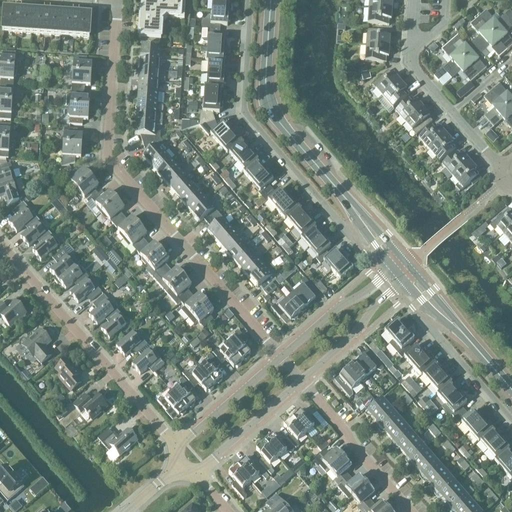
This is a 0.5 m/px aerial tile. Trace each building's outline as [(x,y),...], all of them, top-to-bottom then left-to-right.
[(140,43),(159,44),(159,40),(161,40),(162,23),(167,19),(184,20),(185,0),(148,0),(146,2),(141,10),(140,15),(139,39),(140,39),(140,43)] [(217,0),(212,0),(211,13),(231,14),(231,5),(229,5),(229,1),(217,0)] [(369,0),(369,9),(392,11),(392,1),(390,0),(369,0)] [(392,11),(369,9),(367,25),(389,26),(389,20),(391,20),(392,11)] [(2,32),(89,38),(91,17),(4,11),(2,32)] [(486,12),(478,19),(492,35),(511,18),(511,16),(509,12),(496,23),(486,12)] [(202,22),(201,31),(219,32),(219,26),(227,27),(228,22),(230,23),(231,14),(211,13),(211,20),(206,19),(202,22)] [(511,18),(492,35),(507,52),(511,47),(511,42),(505,34),(511,27),(511,18)] [(480,37),(473,43),(478,48),(492,35),(478,19),(470,25),(480,37)] [(207,43),(207,50),(226,51),(227,42),(224,42),(225,38),(218,37),(219,32),(201,31),(200,39),(203,43),(207,43)] [(367,31),(366,47),(389,48),(390,38),(388,38),(388,32),(367,31)] [(492,35),(478,48),(482,53),(485,51),(489,47),(499,59),(507,52),(492,35)] [(457,37),(449,44),(464,60),(478,48),(473,43),(467,48),(457,37)] [(433,44),(427,49),(431,54),(438,49),(433,44)] [(442,70),(447,75),(464,60),(449,44),(441,50),(451,62),(442,70)] [(389,48),(366,47),(365,62),(386,64),(386,58),(388,58),(389,48)] [(478,48),(464,60),(478,77),(486,70),(476,59),(480,55),(482,53),(478,48)] [(141,49),(140,60),(160,61),(161,50),(141,49)] [(201,49),(201,54),(207,54),(206,63),(208,63),(208,62),(223,63),(223,59),(225,60),(226,51),(207,50),(201,49)] [(0,58),(0,69),(17,71),(17,64),(15,62),(16,53),(2,52),(2,58),(0,58)] [(71,68),(70,74),(91,76),(92,65),(86,64),(87,58),(74,57),(73,66),(71,68)] [(140,60),(140,71),(159,72),(160,61),(140,60)] [(464,60),(447,75),(451,80),(460,72),(470,84),(478,77),(464,60)] [(208,62),(208,63),(207,75),(226,76),(227,68),(224,67),(225,63),(223,63),(208,62)] [(357,69),(359,76),(367,73),(365,67),(357,69)] [(0,80),(1,80),(0,86),(13,87),(14,79),(16,77),(17,71),(0,69),(0,80)] [(442,70),(434,77),(438,82),(447,75),(442,70)] [(140,71),(139,82),(159,83),(159,72),(140,71)] [(372,86),(382,98),(400,82),(393,75),(392,76),(388,72),(372,86)] [(72,83),(71,91),(84,92),(85,86),(90,87),(91,76),(70,74),(70,80),(72,83)] [(369,74),(361,76),(363,83),(371,80),(369,74)] [(207,75),(206,87),(221,88),(221,89),(223,89),(223,85),(226,85),(226,76),(207,75)] [(139,82),(138,92),(158,94),(159,83),(139,82)] [(400,82),(382,98),(393,110),(409,96),(405,91),(406,90),(400,82)] [(499,85),(491,92),(506,109),(511,102),(511,93),(509,96),(499,85)] [(0,103),(14,104),(15,98),(13,96),(13,87),(0,86),(0,87),(0,103)] [(204,87),(203,100),(223,101),(223,93),(221,92),(221,89),(221,88),(206,87),(204,87)] [(461,99),(472,90),(469,87),(459,96),(461,99)] [(65,97),(64,108),(68,108),(89,110),(90,99),(84,98),(84,92),(71,91),(71,97),(65,97)] [(138,92),(137,103),(157,105),(158,94),(138,92)] [(484,118),(489,123),(506,109),(491,92),(483,99),(493,110),(484,118)] [(395,112),(405,124),(423,109),(416,102),(415,103),(411,98),(395,112)] [(180,132),(199,126),(215,121),(213,116),(213,114),(219,114),(219,110),(222,110),(223,101),(203,100),(203,112),(200,112),(199,122),(181,120),(180,132)] [(14,104),(0,103),(0,120),(11,121),(11,113),(14,111),(14,104)] [(137,103),(137,114),(157,115),(157,105),(137,103)] [(89,110),(68,108),(67,114),(69,117),(69,125),(82,126),(82,120),(88,121),(89,110)] [(423,109),(405,124),(416,136),(432,122),(428,118),(430,117),(423,109)] [(511,115),(506,109),(489,123),(493,128),(502,121),(511,131),(511,115)] [(137,114),(136,125),(156,126),(161,126),(162,116),(157,115),(137,114)] [(210,135),(218,145),(233,132),(227,126),(225,127),(223,124),(218,128),(216,127),(215,121),(199,126),(208,137),(210,135)] [(0,141),(12,143),(12,136),(10,134),(11,125),(0,124),(0,141)] [(140,136),(143,145),(160,140),(160,132),(155,132),(156,126),(136,125),(135,136),(140,136)] [(418,139),(429,151),(446,136),(440,128),(438,130),(434,125),(418,139)] [(61,140),(61,146),(82,147),(82,136),(77,136),(77,130),(64,129),(63,138),(61,140)] [(227,155),(229,154),(228,153),(239,143),(237,140),(239,139),(233,132),(218,145),(227,155)] [(446,136),(429,151),(439,163),(455,149),(451,145),(453,144),(446,136)] [(142,158),(150,166),(165,153),(160,147),(164,144),(160,140),(143,145),(146,154),(142,158)] [(12,143),(0,141),(0,158),(8,159),(9,151),(11,149),(12,143)] [(229,154),(236,163),(251,150),(245,143),(244,145),(241,142),(239,143),(228,153),(229,154)] [(82,147),(61,146),(60,152),(62,155),(61,168),(75,164),(75,158),(81,158),(82,147)] [(236,163),(244,172),(245,172),(256,162),(256,163),(258,162),(255,158),(257,157),(251,150),(236,163)] [(441,166),(452,178),(469,163),(463,155),(462,156),(458,152),(441,166)] [(150,166),(157,174),(172,161),(165,153),(150,166)] [(157,174),(164,182),(179,169),(172,161),(157,174)] [(243,173),(251,183),(266,170),(260,164),(259,165),(256,163),(256,162),(245,172),(244,172),(243,173)] [(469,163),(452,178),(458,185),(455,188),(459,193),(470,183),(478,176),(475,172),(476,170),(469,163)] [(0,186),(16,181),(10,164),(0,167),(0,186)] [(66,178),(64,180),(66,182),(69,182),(71,185),(71,188),(75,192),(91,179),(84,170),(79,174),(76,169),(66,178)] [(164,182),(171,190),(186,177),(179,169),(164,182)] [(258,194),(262,199),(272,190),(268,186),(273,182),(270,178),(272,177),(266,170),(251,183),(260,192),(258,194)] [(186,177),(171,190),(177,197),(178,198),(193,185),(189,181),(193,178),(190,174),(186,177)] [(478,176),(470,183),(473,187),(481,180),(478,176)] [(88,204),(92,201),(98,195),(94,191),(98,187),(91,179),(75,192),(79,197),(83,198),(88,204)] [(16,181),(0,186),(0,200),(7,198),(10,207),(22,199),(16,181)] [(178,198),(185,207),(200,194),(193,185),(178,198)] [(28,190),(23,195),(26,198),(31,194),(28,190)] [(268,202),(276,211),(291,198),(285,192),(283,193),(280,190),(275,194),(272,190),(262,199),(266,203),(268,202)] [(97,211),(101,215),(117,201),(109,193),(105,197),(101,192),(98,195),(92,201),(97,207),(97,211)] [(185,207),(192,215),(207,202),(200,194),(185,207)] [(31,195),(26,199),(29,203),(34,198),(31,195)] [(285,221),(286,220),(286,219),(297,209),(294,206),(296,205),(291,198),(276,211),(285,221)] [(108,220),(114,226),(124,218),(120,213),(124,210),(117,201),(101,215),(105,220),(108,220)] [(203,220),(207,224),(218,215),(207,202),(192,215),(200,223),(203,220)] [(244,205),(248,210),(252,206),(248,202),(244,205)] [(17,217),(8,224),(12,229),(12,233),(16,233),(16,234),(25,227),(25,226),(33,220),(29,215),(29,210),(23,203),(13,212),(17,217)] [(77,214),(72,208),(67,212),(73,218),(73,217),(77,214)] [(239,211),(243,216),(247,213),(242,208),(239,211)] [(286,219),(286,220),(294,229),(309,216),(303,210),(301,211),(298,208),(297,209),(286,219)] [(497,229),(503,236),(511,227),(511,214),(508,210),(489,227),(494,232),(497,229)] [(207,232),(215,240),(230,227),(218,215),(207,224),(211,229),(207,232)] [(294,229),(302,238),(314,228),(314,229),(315,228),(312,224),(314,223),(309,216),(294,229)] [(29,231),(20,238),(24,243),(24,247),(28,247),(29,248),(37,241),(37,240),(45,234),(41,229),(42,225),(35,217),(33,220),(25,226),(25,227),(29,231)] [(119,236),(123,241),(139,227),(132,219),(128,222),(124,218),(114,226),(119,233),(119,236)] [(131,246),(136,252),(146,243),(142,239),(146,235),(139,227),(123,241),(127,246),(131,246)] [(215,240),(222,249),(237,235),(230,227),(215,240)] [(511,227),(503,236),(511,246),(511,227)] [(300,239),(309,249),(324,236),(318,230),(316,231),(314,229),(314,228),(302,238),(300,239)] [(41,245),(32,252),(37,257),(36,261),(40,261),(41,262),(57,248),(53,243),(54,238),(48,231),(45,234),(37,240),(37,241),(41,245)] [(222,249),(229,257),(244,244),(237,235),(222,249)] [(309,249),(317,258),(318,259),(326,252),(330,248),(328,244),(329,243),(324,236),(309,249)] [(141,262),(145,266),(161,253),(154,244),(150,248),(146,243),(136,252),(142,259),(141,262)] [(229,257),(236,265),(251,252),(244,244),(229,257)] [(98,247),(94,251),(99,256),(102,253),(98,247)] [(58,265),(49,272),(54,277),(53,280),(56,283),(74,267),(70,263),(71,258),(63,249),(53,258),(58,265)] [(323,262),(331,272),(346,259),(340,252),(338,254),(336,251),(329,256),(326,252),(318,259),(317,258),(316,260),(320,265),(323,262)] [(236,265),(243,273),(258,260),(251,252),(236,265)] [(143,268),(154,281),(168,269),(164,265),(169,261),(161,253),(145,266),(143,268)] [(117,256),(111,261),(117,267),(122,262),(117,256)] [(346,259),(331,272),(340,281),(353,270),(350,267),(352,266),(346,259)] [(243,273),(250,281),(265,268),(258,260),(243,273)] [(74,267),(56,283),(58,286),(62,286),(66,291),(74,283),(78,288),(86,281),(89,279),(83,272),(78,272),(74,267)] [(265,291),(272,284),(276,281),(265,268),(250,281),(257,290),(261,286),(265,291)] [(154,281),(165,294),(184,278),(176,270),(172,274),(168,269),(154,281)] [(123,276),(119,280),(123,285),(128,281),(123,276)] [(177,307),(181,303),(191,295),(187,290),(191,287),(184,278),(165,294),(177,307)] [(302,287),(294,294),(307,308),(308,307),(311,307),(311,304),(315,300),(309,294),(314,290),(304,279),(301,282),(302,287)] [(78,288),(70,295),(70,296),(70,300),(74,300),(78,305),(87,297),(91,302),(101,293),(95,286),(90,286),(86,281),(78,288)] [(319,283),(315,286),(322,295),(327,291),(319,283)] [(263,292),(267,297),(268,296),(276,289),(272,284),(265,291),(263,292)] [(140,285),(136,289),(139,293),(144,289),(140,285)] [(287,300),(286,301),(299,315),(300,314),(303,314),(303,311),(307,308),(294,294),(293,295),(291,294),(288,297),(287,300)] [(191,295),(181,303),(185,308),(181,311),(188,319),(190,318),(206,304),(199,296),(194,299),(191,295)] [(97,310),(89,317),(93,322),(93,326),(96,326),(97,327),(106,319),(113,312),(109,308),(110,303),(104,296),(93,305),(97,310)] [(153,298),(148,302),(151,306),(155,302),(156,301),(153,298)] [(299,315),(286,301),(278,307),(274,306),(271,309),(280,319),(284,315),(290,322),(294,319),(297,319),(298,316),(299,315)] [(0,317),(10,329),(26,315),(15,302),(5,310),(0,304),(0,317)] [(148,304),(141,307),(144,313),(150,310),(148,304)] [(190,318),(188,319),(194,326),(197,323),(203,329),(213,320),(209,316),(213,312),(206,304),(190,318)] [(153,309),(146,315),(149,317),(155,318),(158,315),(153,309)] [(106,319),(109,324),(101,331),(105,336),(105,340),(109,340),(109,341),(126,327),(123,324),(124,319),(116,310),(106,319)] [(167,316),(165,318),(169,323),(172,321),(174,319),(170,313),(167,316)] [(216,320),(210,325),(213,329),(219,324),(216,320)] [(384,332),(393,342),(407,329),(401,323),(400,324),(397,321),(384,332)] [(402,359),(404,358),(403,357),(411,351),(408,346),(414,341),(411,337),(413,336),(407,329),(393,342),(389,345),(402,359)] [(32,358),(34,357),(41,365),(51,357),(44,348),(50,343),(41,331),(22,347),(32,358)] [(204,331),(198,337),(202,341),(208,336),(204,331)] [(236,339),(228,346),(242,362),(243,361),(246,361),(249,358),(249,356),(250,355),(243,346),(247,342),(238,331),(235,334),(236,339)] [(135,337),(132,334),(116,348),(117,349),(116,353),(120,353),(124,358),(133,351),(137,355),(147,346),(140,337),(135,337)] [(185,337),(181,341),(186,346),(189,342),(185,337)] [(196,339),(189,345),(193,349),(200,343),(196,339)] [(376,357),(379,354),(380,353),(372,344),(368,348),(376,357)] [(242,362),(228,346),(220,353),(215,351),(212,354),(221,364),(226,360),(234,369),(235,368),(237,369),(241,366),(240,363),(242,362)] [(403,357),(404,358),(412,367),(427,355),(421,348),(419,350),(416,346),(411,351),(403,357)] [(164,365),(156,355),(150,355),(148,352),(132,366),(132,367),(132,371),(136,371),(140,376),(149,368),(154,374),(164,365)] [(166,357),(169,360),(174,356),(171,352),(166,357)] [(363,357),(355,364),(368,378),(375,371),(380,372),(383,370),(367,352),(362,356),(363,357)] [(208,363),(200,370),(214,386),(216,385),(218,385),(222,382),(221,380),(223,379),(215,370),(220,366),(210,355),(207,358),(208,363)] [(421,377),(422,376),(422,375),(433,366),(433,365),(430,363),(432,361),(427,355),(412,367),(421,377)] [(387,360),(382,364),(388,371),(392,368),(393,367),(387,360)] [(79,375),(66,361),(56,370),(61,376),(58,378),(71,393),(81,384),(76,378),(79,375)] [(355,364),(347,371),(360,385),(361,384),(363,384),(366,381),(366,379),(368,378),(355,364)] [(422,376),(430,385),(445,372),(439,366),(437,367),(434,364),(433,365),(433,366),(422,375),(422,376)] [(392,368),(388,371),(392,376),(396,373),(392,368)] [(214,386),(200,370),(193,377),(188,375),(185,372),(182,375),(194,388),(198,384),(206,393),(208,392),(210,393),(213,390),(213,387),(214,386)] [(360,385),(347,371),(339,378),(345,385),(340,389),(350,399),(353,397),(352,392),(360,385)] [(430,385),(438,394),(450,385),(451,384),(448,380),(450,379),(445,372),(430,385)] [(181,387),(173,394),(187,410),(188,409),(191,409),(194,406),(194,404),(195,403),(187,394),(192,390),(183,379),(180,382),(181,387)] [(413,384),(408,387),(412,392),(416,388),(413,384)] [(436,395),(445,405),(460,393),(454,386),(452,388),(450,385),(438,394),(436,395)] [(399,397),(403,402),(408,398),(404,393),(399,397)] [(452,416),(455,421),(465,412),(461,408),(466,404),(464,401),(465,399),(460,393),(445,405),(453,415),(452,416)] [(81,415),(84,413),(92,422),(102,412),(100,409),(105,405),(104,404),(105,403),(105,401),(103,399),(101,398),(100,399),(95,394),(88,401),(84,396),(73,406),(81,415)] [(187,410),(173,394),(165,401),(160,399),(157,402),(166,412),(171,408),(178,417),(180,416),(182,417),(186,414),(185,411),(187,410)] [(60,395),(50,404),(56,412),(66,402),(60,395)] [(362,405),(362,406),(366,410),(375,402),(371,398),(362,405)] [(408,398),(403,402),(407,406),(412,402),(408,398)] [(370,416),(372,418),(386,406),(382,400),(365,415),(368,418),(370,416)] [(417,404),(421,409),(425,406),(421,401),(417,404)] [(372,418),(377,424),(391,411),(386,406),(372,418)] [(425,406),(421,409),(423,411),(426,414),(430,410),(429,410),(427,407),(425,406)] [(430,410),(426,414),(430,418),(438,411),(434,407),(430,410)] [(413,413),(417,418),(422,414),(418,409),(413,413)] [(377,429),(379,431),(396,417),(391,411),(377,424),(379,427),(377,429)] [(293,418),(292,419),(306,435),(313,428),(318,430),(321,433),(324,430),(312,417),(308,421),(300,412),(298,413),(296,412),(293,415),(293,418)] [(461,424),(470,433),(484,421),(478,414),(477,416),(474,413),(469,417),(465,412),(455,421),(459,425),(461,424)] [(422,414),(417,418),(421,423),(425,419),(426,418),(422,414)] [(384,432),(386,435),(401,422),(396,417),(379,431),(382,434),(384,432)] [(306,435),(292,419),(290,420),(288,420),(284,422),(285,425),(283,426),(291,435),(286,439),(296,450),(299,447),(298,442),(306,435)] [(478,443),(480,442),(479,442),(490,432),(490,431),(488,429),(490,427),(484,421),(470,433),(478,443)] [(386,435),(391,440),(405,428),(401,422),(386,435)] [(428,430),(432,435),(437,430),(433,426),(428,430)] [(391,445),(394,448),(410,433),(405,428),(391,440),(394,443),(391,445)] [(108,430),(97,440),(109,453),(106,455),(113,464),(119,458),(137,442),(127,431),(118,439),(113,434),(112,435),(108,430)] [(437,430),(432,435),(436,439),(441,435),(437,430)] [(479,442),(480,442),(488,451),(502,438),(496,432),(495,433),(492,430),(490,431),(490,432),(479,442)] [(398,448),(400,451),(415,439),(410,433),(394,448),(396,450),(398,448)] [(266,442),(264,443),(278,459),(286,452),(291,454),(294,451),(285,441),(280,445),(272,436),(271,437),(269,436),(265,439),(266,442)] [(488,451),(495,460),(496,461),(507,451),(508,451),(509,450),(506,446),(508,445),(502,438),(488,451)] [(400,451),(405,457),(420,444),(415,439),(400,451)] [(324,442),(317,448),(321,453),(328,446),(324,442)] [(442,446),(446,451),(451,447),(447,442),(442,446)] [(278,459),(264,443),(263,444),(260,444),(257,446),(257,449),(256,450),(263,459),(259,463),(271,477),(274,474),(271,471),(270,466),(278,459)] [(406,461),(408,464),(425,450),(420,444),(405,457),(408,460),(406,461)] [(451,447),(446,451),(450,455),(455,451),(451,447)] [(458,451),(463,456),(467,453),(462,447),(458,451)] [(412,465),(415,468),(429,455),(425,450),(408,464),(410,467),(412,465)] [(325,475),(329,472),(344,459),(336,451),(330,457),(326,452),(312,463),(317,468),(318,467),(325,475)] [(494,461),(503,471),(511,463),(511,452),(510,454),(508,451),(507,451),(496,461),(495,460),(494,461)] [(467,453),(463,456),(466,461),(471,457),(468,454),(467,453)] [(415,468),(420,473),(434,461),(429,455),(415,468)] [(456,463),(460,467),(465,463),(461,458),(456,463)] [(334,481),(339,487),(349,478),(344,473),(351,468),(344,459),(329,472),(336,480),(334,481)] [(238,466),(237,467),(251,483),(258,476),(263,478),(266,481),(269,478),(257,465),(253,469),(245,460),(243,461),(241,460),(238,463),(238,466)] [(298,465),(297,466),(301,471),(302,469),(305,467),(306,466),(302,461),(301,462),(298,465)] [(420,478),(422,481),(439,466),(434,461),(420,473),(422,476),(420,478)] [(465,463),(460,467),(464,472),(469,467),(465,463)] [(509,482),(511,485),(511,463),(503,471),(511,481),(509,482)] [(427,481),(429,484),(444,471),(439,466),(422,481),(424,483),(427,481)] [(251,483),(237,467),(235,468),(233,468),(229,470),(230,473),(228,474),(236,483),(231,487),(243,500),(246,498),(244,495),(243,490),(251,483)] [(7,469),(0,474),(0,483),(2,486),(0,487),(0,494),(8,503),(24,489),(19,484),(21,482),(15,474),(13,476),(7,469)] [(429,484),(434,490),(448,477),(444,471),(429,484)] [(483,472),(479,475),(483,480),(487,477),(483,472)] [(470,479),(474,483),(479,479),(475,475),(470,479)] [(279,477),(274,482),(280,489),(285,484),(279,477)] [(349,501),(352,498),(367,485),(359,477),(353,483),(349,478),(339,487),(337,488),(349,501)] [(434,494),(436,497),(453,482),(448,477),(434,490),(436,492),(434,494)] [(43,479),(29,491),(35,498),(49,487),(43,479)] [(314,484),(310,479),(305,484),(309,489),(314,484)] [(479,479),(474,483),(478,488),(483,484),(479,479)] [(441,498),(443,501),(458,488),(453,482),(436,497),(439,499),(441,498)] [(357,508),(360,511),(362,511),(371,504),(367,500),(374,494),(367,485),(352,498),(359,506),(357,508)] [(443,501),(448,506),(463,493),(458,488),(443,501)] [(463,493),(448,506),(450,509),(448,511),(449,511),(452,511),(467,499),(473,494),(474,494),(469,488),(468,489),(463,493)] [(483,494),(486,498),(491,493),(488,489),(483,494)] [(271,496),(266,490),(261,494),(267,500),(271,496)] [(486,498),(490,501),(495,497),(491,493),(486,498)] [(268,511),(285,511),(288,510),(280,502),(276,497),(266,506),(270,511),(268,511)] [(495,497),(490,501),(493,505),(498,501),(495,497)] [(463,511),(472,504),(467,499),(452,511),(463,511)] [(389,511),(382,503),(375,509),(371,504),(362,511),(389,511)]
